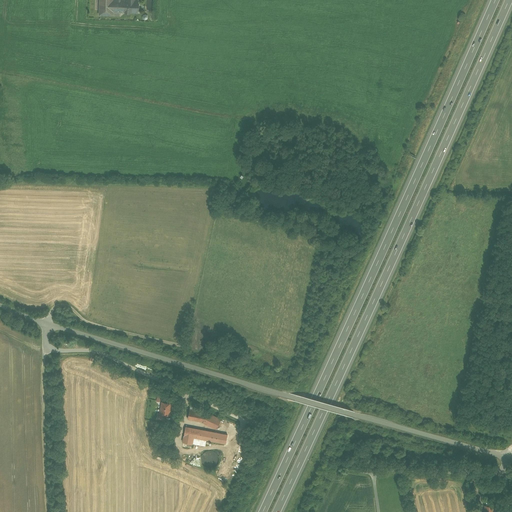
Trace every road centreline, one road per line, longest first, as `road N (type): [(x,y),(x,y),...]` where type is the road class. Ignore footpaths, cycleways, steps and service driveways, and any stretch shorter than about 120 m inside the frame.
road 1 (motorway): [(275,511),(508,0)]
road 2 (motorway): [(494,0),(262,511)]
road 3 (unclassified): [(45,324),(507,459)]
road 4 (track): [(44,343),(47,511)]
road 5 (track): [(45,324),(55,306),(65,305),(85,322),(190,348)]
